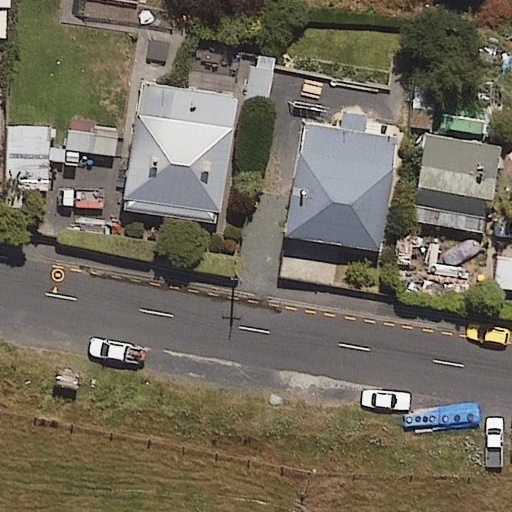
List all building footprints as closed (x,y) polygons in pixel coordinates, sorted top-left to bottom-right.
[(278,49),(252,44),(241,100),(267,106),(278,49)] [(236,87),(141,73),(122,196),(218,210),(236,87)] [(299,121),(299,124),(283,236),(384,251),(400,140),(364,135),(367,111),(340,107),(337,127),(299,121)] [(56,118),(5,122),(7,197),(47,195),(46,158),(65,158),(64,144),(52,145),(52,129),(56,129),(56,118)] [(118,124),(68,122),(66,145),(116,148),(118,124)] [(493,143),(448,135),(416,130),(405,199),(482,212),(493,143)] [(511,257),(491,257),(490,287),(511,287),(511,257)]
